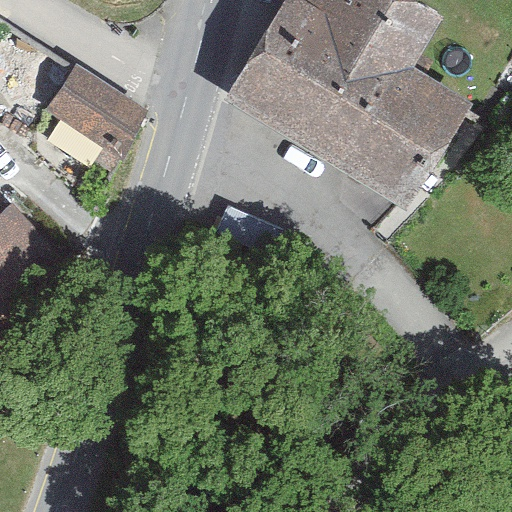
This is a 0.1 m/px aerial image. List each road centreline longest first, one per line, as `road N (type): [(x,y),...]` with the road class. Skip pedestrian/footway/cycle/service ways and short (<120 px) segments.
road 1 (tertiary): [(189,96),(58,511)]
road 2 (unknown): [(189,96),(480,386)]
road 3 (residential): [(511,360),(331,511)]
road 4 (residential): [(23,0),(189,96)]
